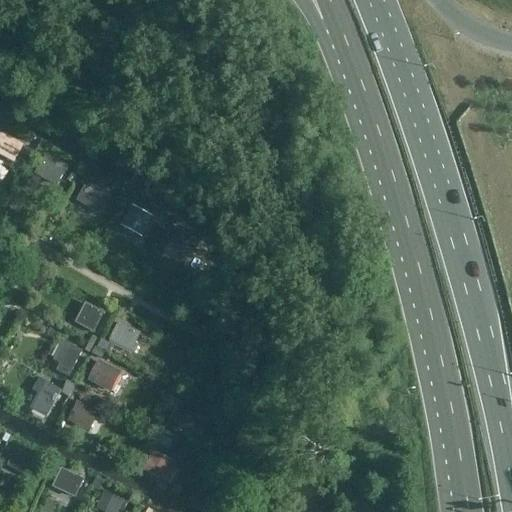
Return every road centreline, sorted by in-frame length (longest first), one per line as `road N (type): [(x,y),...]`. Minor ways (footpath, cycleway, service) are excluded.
road 1 (secondary): [(336,17),(407,226),(451,410)]
road 2 (secondary): [(492,387),(462,249),(375,0)]
